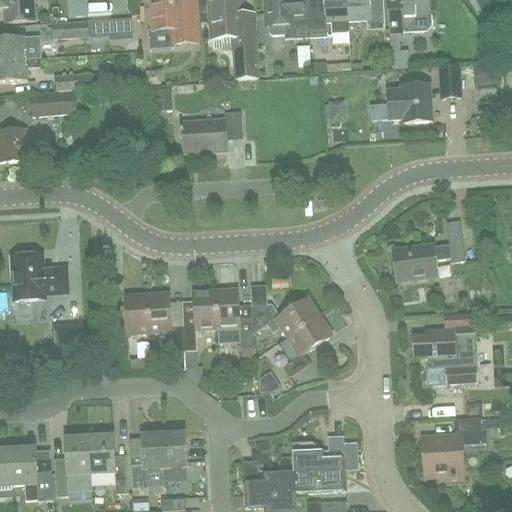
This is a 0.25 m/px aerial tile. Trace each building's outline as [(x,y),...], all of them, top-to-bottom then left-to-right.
[(15,1),(14,0),(0,0),(0,12),(5,12),(6,26),(35,24),(33,0),(15,1)] [(175,47),(198,45),(196,19),(182,20),(181,0),(151,0),(153,33),(174,32),(175,47)] [(256,15),(242,16),(241,0),(209,0),(212,42),(232,41),(234,83),(260,82),(256,15)] [(265,0),(267,29),(269,29),(269,34),(273,39),(285,38),(285,42),(310,41),(307,0),(265,0)] [(349,24),(347,0),(307,0),(310,41),(332,39),(332,25),(349,24)] [(367,33),(385,32),(384,8),(371,9),(370,0),(347,0),(349,24),(366,23),(367,33)] [(431,28),(431,18),(429,0),(401,0),(402,2),(388,3),(390,35),(400,35),(427,33),(431,28)] [(118,38),(116,22),(90,23),(91,40),(118,38)] [(88,24),(52,27),(53,43),(89,40),(88,24)] [(390,35),(391,53),(400,53),(400,35),(390,35)] [(0,63),(40,61),(40,52),(26,53),(25,40),(0,41),(0,63)] [(40,61),(0,63),(0,85),(28,84),(27,71),(41,70),(40,61)] [(473,66),(475,90),(501,88),(498,63),(473,66)] [(326,65),(311,66),(312,77),(326,76),(326,65)] [(351,65),(327,67),(327,77),(351,75),(351,65)] [(442,101),(460,100),(459,70),(440,71),(442,101)] [(56,94),(93,92),(92,76),(56,79),(56,94)] [(401,89),(401,93),(387,94),(389,123),(403,122),(403,126),(432,124),(430,87),(401,89)] [(172,92),(154,93),(155,114),(173,113),(172,92)] [(30,99),(32,119),(76,115),(74,95),(30,99)] [(227,143),(243,142),(241,115),(225,116),(225,122),(182,125),(184,157),(227,154),(227,143)] [(51,134),(27,136),(27,130),(0,133),(0,165),(29,163),(29,162),(53,161),(51,134)] [(449,247),(433,249),(433,248),(393,253),(398,285),(437,279),(435,263),(451,261),(451,266),(465,264),(460,224),(446,226),(449,247)] [(37,317),(36,302),(45,301),(44,297),(68,295),(66,271),(52,272),(52,274),(43,275),(42,257),(12,259),(14,303),(15,303),(16,318),(23,322),(31,322),(37,317)] [(250,310),(238,311),(237,291),(214,293),(217,333),(239,332),(241,351),(242,365),(254,364),(253,350),(252,337),(250,310)] [(217,333),(214,293),(193,294),(196,328),(183,328),(185,354),(196,354),(195,335),(217,333)] [(185,354),(183,328),(172,329),(169,295),(147,296),(149,337),(171,336),(172,355),(185,354)] [(149,337),(147,296),(124,298),(127,332),(114,332),(116,359),(128,358),(127,339),(149,337)] [(281,331),(287,340),(320,319),(308,300),(279,319),(271,307),(250,307),(250,310),(252,337),(267,327),(273,336),(281,331)] [(412,339),(414,361),(427,360),(428,372),(445,371),(446,388),(479,386),(478,374),(479,374),(477,354),(475,328),(474,328),(473,317),(443,319),(444,332),(425,333),(425,338),(412,339)] [(332,337),(320,319),(287,340),(299,358),(282,369),(290,380),(311,366),(304,356),(332,337)] [(185,373),(184,355),(170,356),(171,373),(185,373)] [(463,449),(482,448),(481,420),(453,422),(454,438),(447,438),(447,441),(437,442),(437,440),(421,441),(423,480),(437,479),(437,484),(452,483),(452,484),(456,484),(456,483),(465,482),(463,449)] [(165,472),(187,470),(185,436),(163,437),(165,472)] [(165,472),(163,437),(141,438),(143,467),(131,468),(132,492),(145,491),(144,473),(165,472)] [(89,440),(92,477),(114,475),(115,497),(128,496),(126,459),(114,460),(113,439),(89,440)] [(92,477),(89,440),(65,442),(67,462),(54,463),(56,500),(69,499),(68,495),(91,494),(91,477),(92,477)] [(272,459),(269,443),(255,445),(257,461),(272,459)] [(293,476),(294,476),(345,474),(344,461),(325,462),(324,454),(315,454),(315,448),(312,445),(292,446),(293,476)] [(26,503),(38,503),(38,504),(52,504),(50,475),(36,476),(35,451),(9,452),(12,489),(25,488),(26,503)] [(0,489),(12,489),(9,452),(0,452),(0,489)] [(264,485),(259,485),(258,463),(243,464),(244,486),(244,499),(295,496),(294,476),(293,476),(263,478),(264,485)] [(294,476),(295,496),(296,496),(346,493),(345,474),(294,476)] [(265,510),(264,511),(297,511),(296,496),(295,496),(244,499),(245,511),(265,510)] [(161,511),(185,511),(185,501),(161,503),(161,511)]
